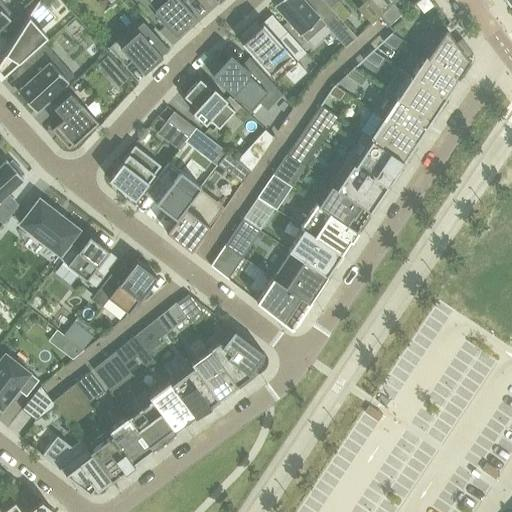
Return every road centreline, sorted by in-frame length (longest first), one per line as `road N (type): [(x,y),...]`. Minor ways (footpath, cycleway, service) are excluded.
road 1 (residential): [(299,359),(509,54)]
road 2 (residential): [(299,359),(74,182)]
road 3 (residential): [(74,182),(177,65),(249,0)]
road 4 (residential): [(111,511),(251,407),(299,359)]
